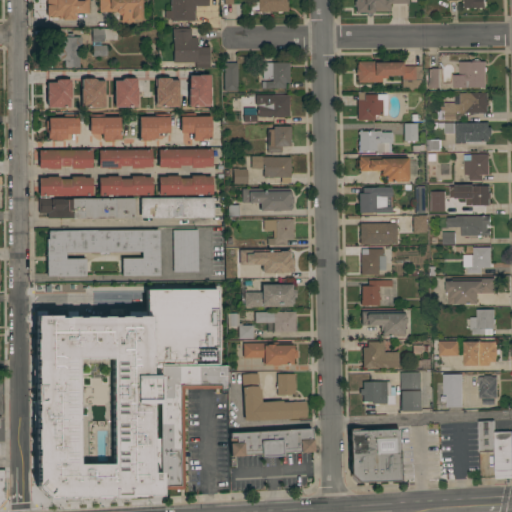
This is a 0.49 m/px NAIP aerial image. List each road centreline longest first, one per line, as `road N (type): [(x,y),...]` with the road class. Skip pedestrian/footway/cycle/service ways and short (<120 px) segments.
road 1 (residential): [(322,0),(333,511)]
road 2 (residential): [(19,0),(21,511)]
road 3 (residential): [(511,35),(227,37)]
